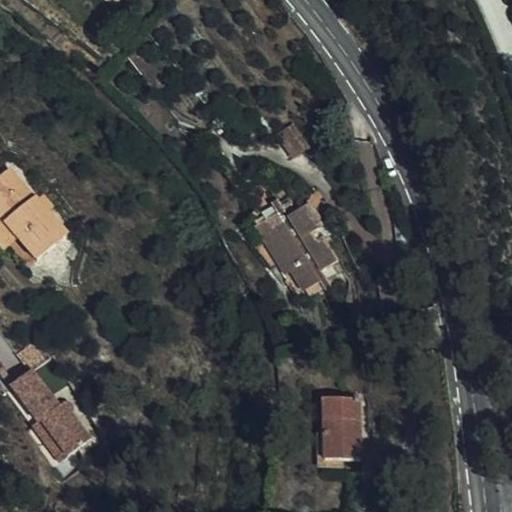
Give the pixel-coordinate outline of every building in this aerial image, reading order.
[(304,133),(310,128),(303,113),(289,120),(298,138),(304,133)] [(315,138),(310,128),(304,133),(298,138),(301,145),(315,138)] [(266,164),(242,183),(254,211),(246,217),(267,256),(272,254),(292,287),(300,284),(298,279),(288,259),(286,260),(270,226),(263,229),(256,213),(283,200),(279,193),(266,164)] [(35,200),(6,168),(0,172),(0,220),(17,239),(36,259),(65,232),(46,212),(35,200)] [(292,187),(279,193),(283,200),(284,205),(297,199),(292,187)] [(288,259),(298,279),(318,270),(321,276),(334,270),(327,256),(333,253),(318,222),(322,220),(309,193),(297,199),(284,205),(283,200),(256,213),(263,229),(270,226),(286,260),(288,259)] [(42,194),(35,200),(46,212),(53,206),(42,194)] [(17,239),(0,220),(0,249),(3,252),(17,239)] [(327,256),(334,270),(340,267),(333,253),(327,256)] [(33,341),(19,354),(34,370),(47,358),(33,341)] [(34,370),(10,389),(39,425),(33,429),(61,465),(95,438),(66,402),(62,406),(34,370)] [(357,470),(356,422),(356,409),(318,410),(320,471),(357,470)]
